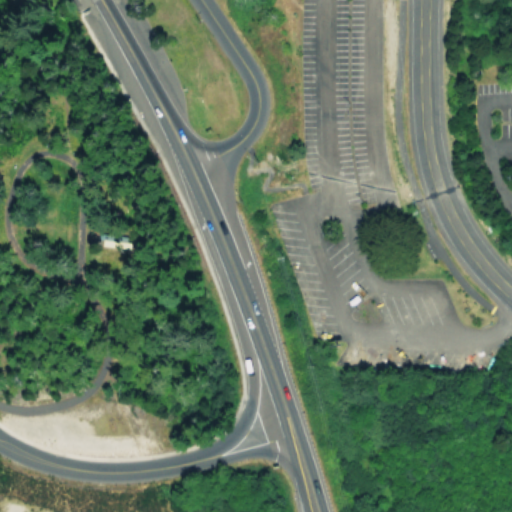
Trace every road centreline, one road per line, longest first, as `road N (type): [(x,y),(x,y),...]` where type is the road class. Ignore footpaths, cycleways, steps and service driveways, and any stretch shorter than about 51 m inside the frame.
road 1 (trunk): [(289,431),(189,171),(100,0)]
road 2 (tertiary): [(511,297),(461,242),(436,192),(422,122),(421,0)]
road 3 (tertiary): [(249,443),(141,470),(78,470),(0,444)]
road 4 (tertiary): [(247,66),(258,90),(251,127),(189,171)]
